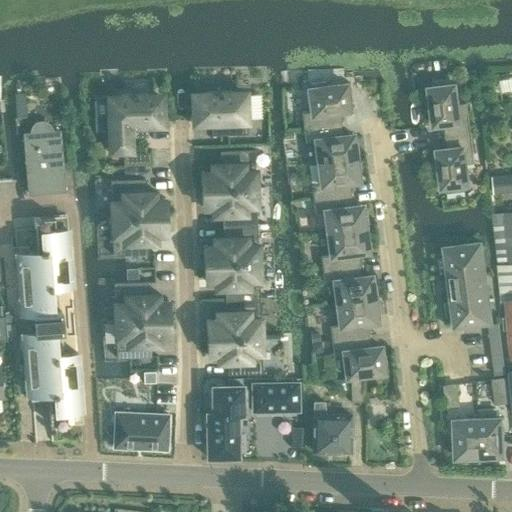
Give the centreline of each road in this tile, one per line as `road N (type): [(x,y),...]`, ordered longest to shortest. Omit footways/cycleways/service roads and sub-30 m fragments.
road 1 (residential): [(423,487),(375,126)]
road 2 (residential): [(184,478),(192,355),(183,128)]
road 3 (tertiary): [(423,487),(184,478)]
road 4 (tertiary): [(184,478),(36,471)]
